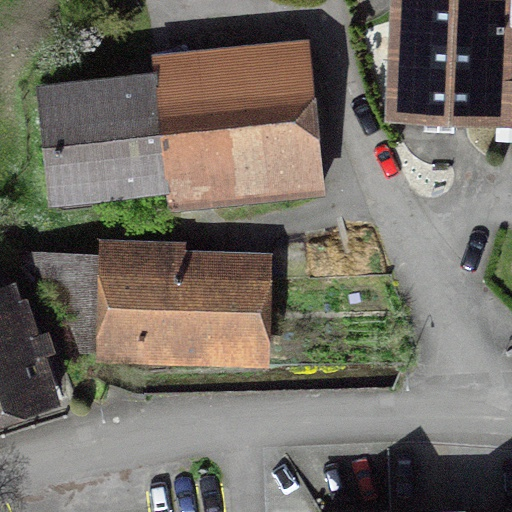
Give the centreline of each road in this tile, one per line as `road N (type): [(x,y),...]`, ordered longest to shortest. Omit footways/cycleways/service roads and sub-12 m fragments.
road 1 (residential): [(496,405),(125,438),(0,470)]
road 2 (residential): [(496,405),(397,216),(353,106),(325,0)]
